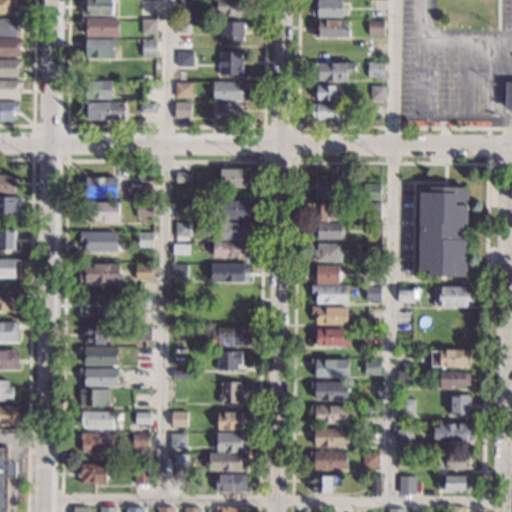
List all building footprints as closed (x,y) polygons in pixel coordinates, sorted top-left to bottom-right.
[(16,0),(16,7),(11,7),(11,13),(0,13),(0,0),(16,0)] [(113,0),(114,15),(81,15),(81,5),(85,5),(85,0),(113,0)] [(195,0),(195,13),(178,13),(178,0),(195,0)] [(248,0),(248,7),(243,7),(243,15),(217,15),(217,0),(248,0)] [(343,0),(343,17),(316,17),(316,16),(312,16),(312,0),(343,0)] [(119,36),(85,36),(85,28),(79,28),(79,18),(119,18),(119,36)] [(17,36),(0,36),(0,19),(17,19),(17,36)] [(156,20),(156,34),(141,34),(141,19),(156,20)] [(344,28),(350,28),(350,37),(312,37),(312,20),(344,20),(344,28)] [(191,32),(175,32),(175,21),(191,21),(191,32)] [(243,44),(221,44),(221,22),(243,21),(243,44)] [(383,35),(367,35),(367,21),(383,21),(383,35)] [(17,39),(22,39),(22,47),(18,47),(18,54),(17,54),(17,57),(0,57),(0,37),(17,37),(17,39)] [(115,58),(84,58),(84,57),(81,57),(81,39),(115,38),(115,58)] [(156,57),(141,57),(141,39),(156,39),(156,57)] [(341,40),(341,47),(345,47),(345,57),(316,57),(316,56),(313,56),(313,41),(316,41),(316,40),(341,40)] [(383,42),(383,51),(368,51),(368,41),(383,42)] [(241,59),(242,59),(242,75),(219,75),(219,51),(241,51),(241,59)] [(193,67),(177,67),(177,52),(193,52),(193,67)] [(17,59),(21,59),(21,67),(18,67),(18,75),(17,75),(17,78),(0,78),(0,58),(17,58),(17,59)] [(124,70),(126,70),(126,76),(123,76),(123,77),(98,77),(98,60),(124,60),(124,70)] [(355,71),(348,71),(349,74),(346,74),(346,81),(313,81),(313,63),(343,63),(343,62),(355,61),(355,71)] [(156,70),(140,70),(139,62),(156,62),(156,70)] [(384,77),(367,77),(367,63),(384,62),(384,77)] [(0,80),(22,80),(22,88),(17,88),(17,99),(0,99),(0,80)] [(111,99),(85,100),(85,81),(111,81),(111,99)] [(246,89),(244,89),(245,96),(243,96),(243,101),(213,101),(213,81),(246,81),(246,89)] [(192,97),(174,97),(174,83),(192,82),(192,97)] [(336,100),(316,100),(316,85),(336,85),(336,100)] [(384,86),(385,100),(369,100),(369,86),(384,86)] [(19,111),(12,111),(12,121),(0,121),(0,101),(19,101),(19,111)] [(124,103),(124,120),(86,120),(86,102),(124,103)] [(190,117),(173,117),(173,102),(190,102),(190,117)] [(155,103),(155,113),(139,113),(139,103),(155,103)] [(240,110),(247,110),(247,123),(212,123),(212,103),(240,103),(240,110)] [(337,110),(341,110),(341,119),(311,120),(311,104),(337,104),(337,110)] [(247,177),(249,177),(249,188),(219,188),(219,169),(247,169),(247,177)] [(192,183),(176,183),(176,171),(192,171),(192,183)] [(14,195),(0,195),(0,175),(14,175),(14,195)] [(338,197),(314,197),(314,176),(338,176),(338,197)] [(118,196),(79,196),(79,186),(84,186),(84,177),(118,177),(118,196)] [(380,200),(363,200),(363,184),(380,184),(380,200)] [(468,225),(463,225),(463,240),(467,240),(467,276),(428,277),(428,270),(418,270),(418,192),(429,192),(429,186),(468,186),(468,225)] [(154,199),(140,200),(140,192),(154,192),(154,199)] [(21,215),(0,215),(0,196),(21,196),(21,215)] [(119,222),(84,222),(84,211),(81,211),(81,202),(84,202),(84,201),(119,201),(119,222)] [(188,216),(175,216),(175,202),(188,202),(188,216)] [(250,220),(222,220),(222,202),(250,202),(250,220)] [(153,203),(153,218),(136,218),(136,203),(153,203)] [(342,219),(328,219),(328,221),(312,221),(312,220),(308,220),(308,214),(305,214),(305,203),(342,203),(342,219)] [(381,218),(366,218),(365,212),(358,212),(358,203),(381,203),(381,218)] [(190,236),(174,236),(174,222),(190,222),(190,236)] [(250,240),(216,240),(215,227),(220,227),(220,222),(250,222),(250,240)] [(342,223),(342,237),(317,237),(317,223),(342,223)] [(383,225),(383,234),(366,234),(366,225),(383,225)] [(16,250),(0,250),(0,230),(15,230),(16,250)] [(117,252),(83,252),(83,243),(78,243),(78,231),(116,231),(117,252)] [(153,248),(137,248),(137,232),(153,232),(153,248)] [(246,243),(250,243),(250,256),(246,256),(246,257),(212,258),(212,242),(246,242),(246,243)] [(188,255),(172,255),(172,243),(188,243),(188,255)] [(340,261),(317,261),(317,257),(314,257),(314,249),(317,249),(317,244),(339,244),(340,261)] [(382,254),(366,254),(366,246),(382,246),(382,254)] [(20,278),(0,278),(0,259),(20,259),(20,278)] [(249,273),(244,273),(244,282),(210,282),(210,263),(249,263),(249,273)] [(120,284),(84,284),(84,282),(79,283),(79,266),(84,266),(84,264),(120,264),(120,284)] [(187,281),(172,281),(172,264),(187,264),(187,281)] [(151,265),(151,280),(135,280),(135,265),(151,265)] [(339,283),(315,283),(315,266),(339,266),(339,283)] [(380,266),(380,277),(364,277),(364,266),(380,266)] [(243,285),(247,285),(247,302),(243,302),(243,303),(222,303),(222,300),(215,300),(215,285),(222,285),(222,284),(243,284),(243,285)] [(187,285),(187,294),(173,294),(173,285),(187,285)] [(348,304),(315,304),(315,295),(311,295),(311,285),(348,285),(348,304)] [(380,286),(380,301),(366,301),(365,286),(380,286)] [(468,291),(472,291),(472,301),(468,301),(468,308),(433,308),(433,286),(468,286),(468,291)] [(413,287),(413,301),(397,301),(397,287),(413,287)] [(18,311),(0,311),(0,291),(18,291),(18,311)] [(112,314),(78,314),(78,295),(112,295),(112,314)] [(151,305),(137,305),(136,295),(151,295),(151,305)] [(347,315),(349,315),(349,325),(315,325),(315,316),(311,316),(311,305),(347,305),(347,315)] [(187,306),(187,322),(171,322),(171,306),(187,306)] [(242,313),(247,313),(247,322),(242,322),(242,324),(216,324),(216,318),(213,318),(213,312),(216,312),(216,306),(242,306),(242,313)] [(18,342),(0,342),(0,322),(18,322),(18,342)] [(107,338),(105,338),(105,344),(84,345),(84,327),(107,326),(107,338)] [(151,340),(136,340),(136,327),(151,327),(151,340)] [(187,341),(170,341),(170,327),(187,327),(187,341)] [(247,345),(212,346),(212,327),(247,327),(247,345)] [(343,339),(348,339),(348,345),(343,345),(343,346),(316,346),(315,328),(343,328),(343,339)] [(380,347),(361,347),(361,330),(380,330),(380,347)] [(117,365),(84,366),(84,346),(117,346),(117,365)] [(151,348),(151,358),(136,358),(136,348),(151,348)] [(467,349),(467,367),(440,367),(430,367),(430,349),(467,349)] [(18,369),(0,369),(0,350),(18,350),(18,369)] [(412,366),(396,366),(396,350),(412,350),(412,366)] [(242,364),(237,364),(237,371),(217,371),(217,360),(217,351),(242,351),(242,364)] [(348,377),(315,377),(315,368),(310,368),(310,359),(348,359),(348,377)] [(380,375),(364,375),(364,360),(380,360),(380,375)] [(117,387),(83,387),(83,377),(77,377),(77,368),(117,368),(117,387)] [(152,368),(152,378),(137,378),(137,368),(152,368)] [(191,379),(172,379),(172,369),(191,369),(191,379)] [(413,385),(396,385),(396,370),(413,370),(413,385)] [(469,386),(451,386),(451,389),(439,389),(439,372),(469,372),(469,386)] [(8,387),(14,387),(14,401),(0,401),(0,380),(8,380),(8,387)] [(241,390),(243,390),(243,396),(240,396),(240,403),(218,403),(218,394),(220,394),(220,381),(241,381),(241,390)] [(347,400),(314,400),(314,390),(309,390),(309,381),(347,381),(347,400)] [(377,397),(363,397),(363,383),(377,383),(377,397)] [(109,406),(78,406),(78,389),(109,389),(109,406)] [(470,414),(450,415),(450,394),(470,394),(470,414)] [(415,414),(398,414),(398,399),(415,399),(415,414)] [(347,423),(314,423),(313,414),(309,414),(309,405),(347,405),(347,423)] [(378,415),(365,415),(365,413),(361,413),(361,406),(378,405),(378,415)] [(19,415),(14,415),(14,425),(0,425),(0,406),(19,406),(19,415)] [(113,430),(85,430),(85,425),(80,425),(80,411),(113,411),(113,430)] [(151,424),(134,424),(134,412),(151,412),(151,424)] [(188,427),(171,427),(171,412),(188,412),(188,427)] [(241,430),(217,431),(217,413),(241,413),(241,430)] [(472,440),(465,440),(465,443),(437,443),(437,441),(434,441),(434,428),(438,428),(438,423),(472,423),(472,440)] [(347,447),(313,447),(313,436),(309,436),(309,429),(347,428),(347,447)] [(379,444),(362,445),(362,430),(378,430),(379,444)] [(412,452),(397,452),(396,430),(412,430),(412,452)] [(112,453),(81,453),(80,432),(112,432),(112,453)] [(184,433),(184,446),(171,446),(171,432),(184,433)] [(148,448),(132,448),(131,434),(148,433),(148,448)] [(243,438),(246,438),(246,451),(242,451),(242,452),(216,452),(216,433),(243,433),(243,438)] [(7,463),(15,463),(15,477),(6,477),(6,511),(0,511),(0,447),(7,447),(7,463)] [(346,451),(346,470),(313,470),(313,460),(308,460),(308,451),(346,451)] [(247,461),(244,461),(244,468),(242,468),(242,470),(207,470),(207,453),(247,453),(247,461)] [(378,467),(363,467),(363,453),(378,453),(378,467)] [(187,465),(171,465),(171,454),(187,454),(187,465)] [(410,468),(396,468),(396,455),(410,454),(410,468)] [(469,469),(465,469),(465,470),(445,470),(445,468),(436,468),(436,455),(469,455),(469,469)] [(106,484),(79,484),(79,477),(77,477),(77,471),(79,471),(79,463),(106,463),(106,484)] [(150,484),(134,484),(134,467),(150,467),(150,484)] [(246,491),(216,491),(215,475),(246,475),(246,491)] [(380,492),(369,492),(369,475),(380,475),(380,492)] [(465,482),(467,482),(467,488),(464,488),(464,491),(444,491),(444,489),(436,489),(436,481),(444,481),(444,475),(465,475),(465,482)] [(342,486),(331,486),(331,493),(310,493),(310,476),(342,476),(342,486)] [(398,494),(415,494),(415,476),(398,476),(398,494)]
